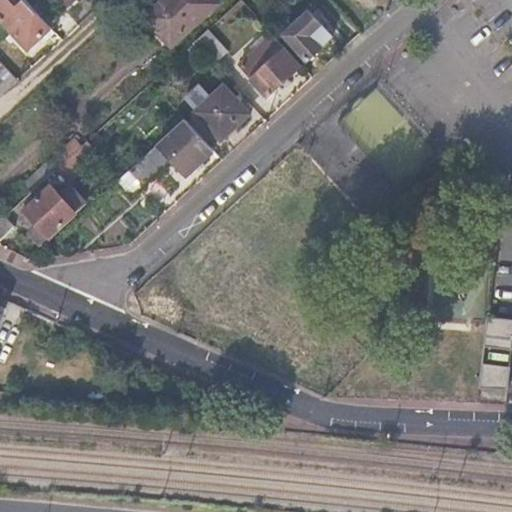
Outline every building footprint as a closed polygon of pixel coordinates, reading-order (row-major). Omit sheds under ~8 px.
[(0,0),(0,16),(3,19),(22,0),(0,0)] [(24,0),(22,0),(3,19),(31,50),(52,30),(48,25),(31,7),(24,0)] [(44,0),(39,0),(31,7),(48,25),(59,16),(44,0)] [(55,0),(65,10),(75,0),(55,0)] [(221,0),(163,0),(145,17),(172,46),(221,0)] [(241,0),(240,0),(230,10),(255,38),(266,27),(241,0)] [(334,39),(311,13),(285,36),(309,62),(334,39)] [(254,38),(274,61),(253,81),(269,99),(300,70),(284,52),(287,50),(266,27),(255,38),(254,38)] [(0,94),(16,77),(0,61),(0,94)] [(251,115),(226,87),(196,114),(221,143),(251,115)] [(344,117),(393,170),(424,141),(376,88),(344,117)] [(215,152),(187,121),(129,173),(141,185),(170,160),(186,178),(215,152)] [(95,150),(88,142),(53,174),(61,182),(95,150)] [(312,163),(297,177),(317,199),(332,185),(312,163)] [(63,203),(50,190),(20,216),(26,223),(32,219),(37,224),(29,231),(41,244),(86,205),(75,192),(63,203)] [(335,208),(319,222),(344,249),(360,235),(335,208)] [(0,243),(15,230),(5,219),(0,223),(0,243)] [(258,254),(244,238),(193,283),(179,267),(162,282),(187,309),(204,295),(208,300),(217,291),(234,276),(258,254)] [(234,276),(217,291),(250,326),(266,312),(234,276)] [(281,307),(262,324),(298,362),(317,345),(281,307)] [(511,320),(487,319),(484,347),(511,350),(511,336),(511,335),(511,320)] [(482,366),(480,388),(506,390),(509,369),(482,366)] [(0,395),(0,406),(13,408),(14,396),(0,395)]
